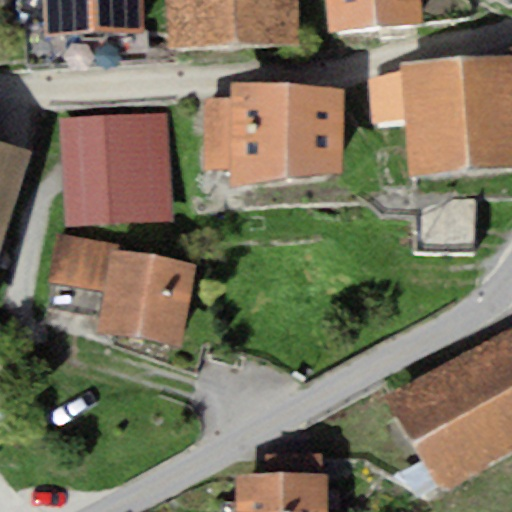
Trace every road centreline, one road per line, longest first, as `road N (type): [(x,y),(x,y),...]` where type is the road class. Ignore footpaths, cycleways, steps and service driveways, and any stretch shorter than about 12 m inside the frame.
road 1 (residential): [(511,32),(349,68),(42,86),(0,81)]
road 2 (residential): [(124,511),(476,307),(511,269)]
